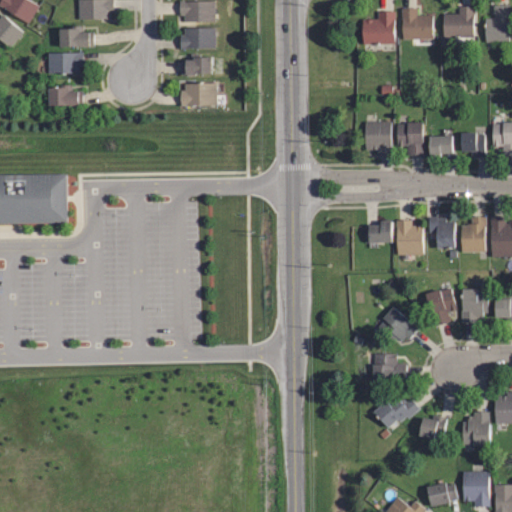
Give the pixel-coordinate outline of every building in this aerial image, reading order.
[(29,22),(0,4),(0,2),(1,0),(30,0),(39,5),(29,22)] [(78,19),(78,0),(113,0),(113,11),(109,11),(109,19),(78,19)] [(215,0),(215,21),(184,21),(184,14),(180,14),(180,0),(215,0)] [(483,42),(483,19),(492,19),(492,5),(507,5),(508,42),(483,42)] [(444,37),(444,13),(459,13),(459,6),(472,6),(472,36),(444,37)] [(401,39),(400,7),(416,7),(416,15),(431,15),(432,38),(401,39)] [(393,43),(363,43),(363,20),(377,20),(377,12),(393,12),(393,43)] [(11,47),(0,38),(0,16),(2,14),(23,31),(11,47)] [(94,46),(62,46),(62,28),(73,28),(73,25),(82,25),(82,30),(94,30),(94,46)] [(215,26),(215,47),(180,48),(180,34),(185,34),(185,26),(215,26)] [(211,55),(211,72),(181,73),(181,59),(193,59),(193,51),(200,51),(200,56),(211,55)] [(49,76),(49,54),(84,53),(84,67),(81,67),(81,76),(49,76)] [(180,105),(180,91),(184,91),(183,83),(200,83),(200,80),(204,80),(204,83),(214,83),(215,105),(180,105)] [(82,104),(49,104),(49,86),(55,86),(55,84),(59,84),(59,86),(62,86),(62,84),(70,84),(70,90),(79,90),(79,92),(82,92),(82,104)] [(392,153),(376,153),(376,148),(363,147),(364,120),(391,121),(390,147),(392,147),(392,153)] [(398,143),(396,143),(395,122),(421,120),(422,153),(407,154),(406,143),(398,143)] [(511,156),(502,156),(502,145),(491,145),(491,124),(503,124),(503,121),(511,121),(511,156)] [(453,136),(453,153),(444,153),(444,157),(429,157),(429,137),(446,136),(445,131),(453,131),(453,136)] [(484,157),(473,157),(473,150),(460,151),(460,134),(484,134),(484,157)] [(69,220),(0,219),(0,172),(69,172),(69,220)] [(436,248),(436,231),(429,231),(429,215),(444,215),(444,221),(453,221),(453,247),(436,248)] [(484,250),(461,250),(461,224),(469,224),(469,215),(484,215),(484,250)] [(511,256),(491,256),(491,215),(503,215),(503,222),(507,222),(507,219),(511,219),(511,256)] [(398,252),(396,252),(395,218),(410,217),(410,223),(421,223),(422,252),(398,252)] [(391,242),(365,242),(364,226),(367,226),(367,224),(379,224),(379,221),(391,220),(391,242)] [(435,326),(426,294),(441,290),(441,291),(452,288),(458,308),(448,311),(451,321),(435,326)] [(464,323),(463,290),(488,289),(489,312),(485,313),(485,318),(480,318),(480,322),(464,323)] [(511,322),(507,322),(507,318),(496,318),(496,300),(511,300),(511,322)] [(396,309),(420,326),(410,339),(404,335),(401,339),(398,336),(393,342),(376,329),(384,319),(382,318),(391,305),(396,309)] [(405,381),(374,381),(374,353),(396,353),(396,364),(405,364),(405,381)] [(511,422),(497,423),(496,398),(509,398),(509,391),(511,391),(511,422)] [(399,395),(406,404),(413,398),(422,410),(410,419),(408,416),(401,421),(399,418),(388,427),(376,411),(398,394),(399,395)] [(462,443),(462,422),(467,422),(466,416),(472,416),(472,411),(487,411),(487,424),(489,424),(490,443),(462,443)] [(443,439),(419,434),(422,418),(432,419),(433,415),(447,418),(443,439)] [(488,506),(475,506),(475,500),(463,500),(463,472),(489,472),(488,506)] [(431,505),(427,486),(444,482),(445,485),(453,483),(456,497),(449,498),(449,501),(431,505)] [(508,511),(495,511),(496,484),(511,484),(511,511),(508,511)] [(386,511),(384,510),(396,497),(407,506),(413,500),(426,511),(425,511),(386,511)]
